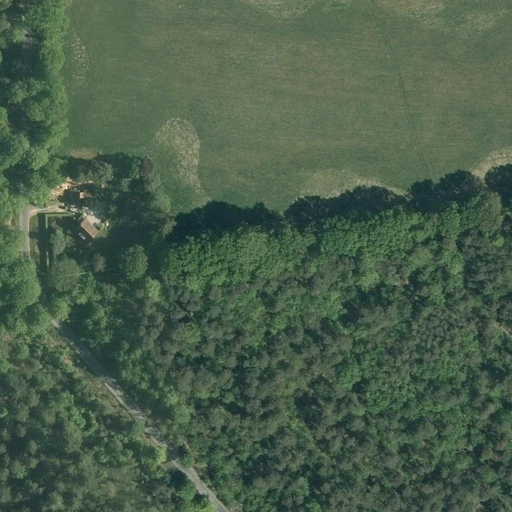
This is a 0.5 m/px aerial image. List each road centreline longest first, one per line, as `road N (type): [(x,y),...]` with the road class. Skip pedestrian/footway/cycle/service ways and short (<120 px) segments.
road 1 (tertiary): [(221,511),(34,288),(24,241),(24,0)]
road 2 (track): [(511,217),(34,288)]
